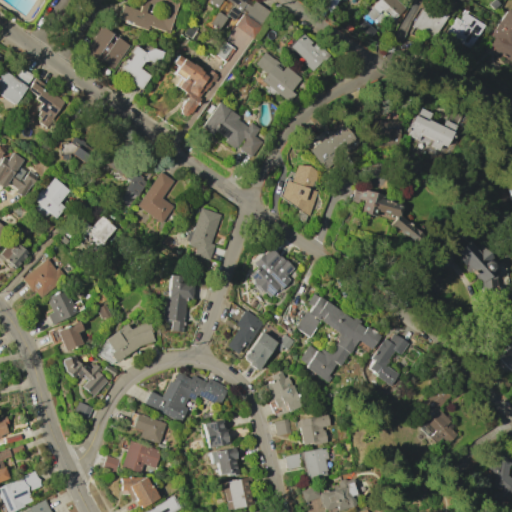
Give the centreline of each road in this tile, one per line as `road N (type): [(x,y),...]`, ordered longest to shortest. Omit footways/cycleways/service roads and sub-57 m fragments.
road 1 (residential): [(0,25),(388,295),(511,413)]
road 2 (residential): [(197,360),(249,202),(283,133),(308,106),(386,62)]
road 3 (residential): [(71,472),(129,381),(149,368),(197,360),(248,392),(284,511)]
road 4 (residential): [(285,0),(356,49),(479,89),(511,120)]
road 5 (tertiary): [(0,309),(28,344),(71,472)]
road 6 (residential): [(55,64),(94,0),(31,46)]
